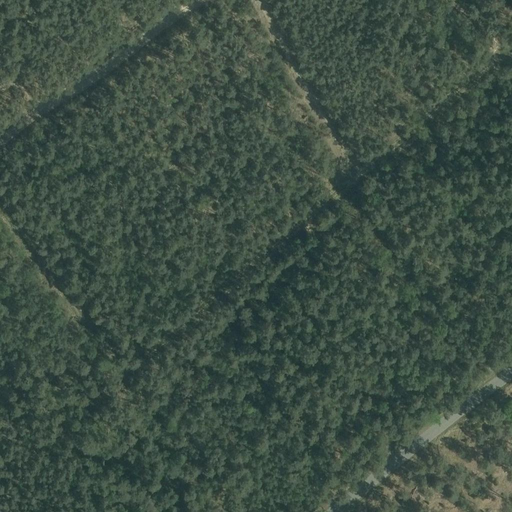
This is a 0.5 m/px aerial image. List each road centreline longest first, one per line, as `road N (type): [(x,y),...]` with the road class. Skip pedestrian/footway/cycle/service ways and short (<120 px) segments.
road 1 (unknown): [(259,0),(353,175),(511,53)]
road 2 (unknown): [(0,139),(199,0)]
